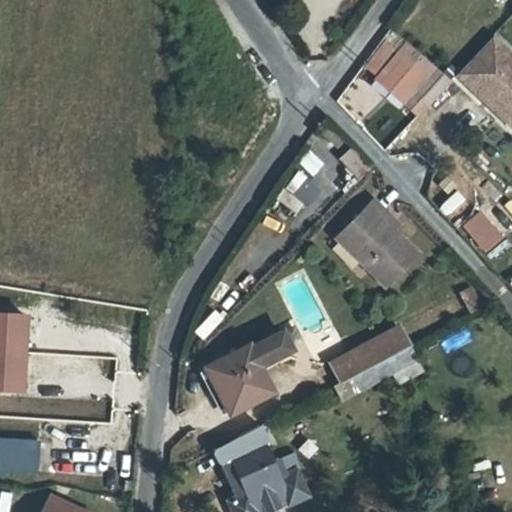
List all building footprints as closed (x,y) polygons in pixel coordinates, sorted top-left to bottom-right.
[(386,41),(365,64),(373,73),(395,49),(386,41)] [(511,57),(498,44),(465,77),(490,102),(495,96),(499,99),(497,101),(505,109),(511,101),(511,57)] [(430,75),(403,48),(384,67),(411,94),(430,75)] [(411,94),(384,67),(373,78),(400,105),(411,94)] [(349,144),(340,154),(359,174),(369,164),(349,144)] [(295,163),(315,177),(326,162),(306,148),(295,163)] [(299,215),(321,187),(297,169),(276,197),(299,215)] [(376,216),(382,210),(370,196),(331,231),(377,281),(409,252),(386,227),(376,216)] [(392,221),(382,210),(376,216),(386,227),(392,221)] [(479,210),(466,223),(490,247),(503,235),(479,210)] [(473,305),(460,283),(450,289),(463,310),(473,305)] [(0,306),(0,381),(18,383),(21,308),(0,306)] [(274,322),(267,326),(278,349),(287,344),(274,322)] [(327,361),(337,380),(403,344),(392,325),(327,361)] [(278,349),(267,326),(200,362),(223,410),(267,387),(254,361),(278,349)] [(403,344),(337,380),(330,383),(338,399),(411,358),(403,344)] [(209,450),(216,461),(224,457),(244,489),(236,494),(227,499),(232,511),(254,511),(255,510),(282,496),(285,499),(303,490),(292,465),(285,468),(277,455),(269,458),(260,443),(266,440),(257,423),(209,450)] [(0,437),(0,471),(37,472),(37,437),(0,437)] [(216,461),(236,494),(244,489),(224,457),(216,461)] [(0,511),(9,511),(12,492),(0,490),(0,511)] [(91,511),(54,493),(44,511),(91,511)]
